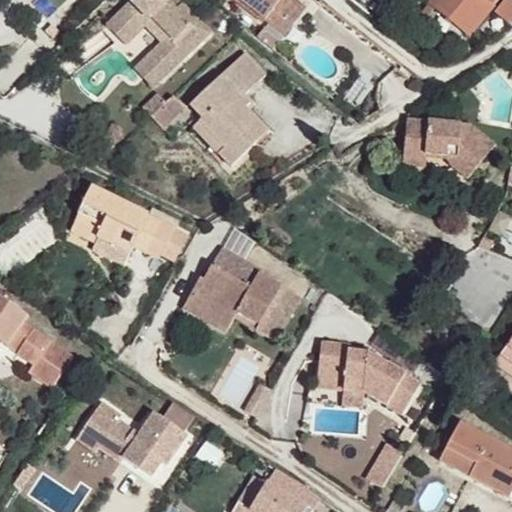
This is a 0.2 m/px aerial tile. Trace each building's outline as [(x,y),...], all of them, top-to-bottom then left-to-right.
[(172,44),(138,76),(151,91),(210,36),(182,5),(174,11),(163,0),(134,0),(107,25),(120,38),(145,15),(172,44)] [(241,0),(280,29),(286,21),(294,26),(307,9),(298,3),(294,0),(241,0)] [(500,0),(427,0),(431,4),(424,12),(430,18),(437,9),(471,37),(500,0)] [(511,24),(511,3),(507,0),(497,13),(511,25),(511,24)] [(133,71),(138,76),(172,44),(145,15),(120,38),(126,44),(146,28),(162,44),(133,71)] [(288,35),(294,26),(286,21),(280,29),(288,35)] [(134,62),(156,47),(147,32),(124,47),(134,62)] [(206,119),(203,121),(228,148),(222,154),(234,166),(258,142),(252,135),(263,124),(247,108),(253,101),(247,95),(268,74),(248,54),(194,106),(206,119)] [(172,82),(157,97),(165,106),(178,94),(181,92),(172,82)] [(165,106),(156,116),(167,127),(189,106),(178,94),(165,106)] [(228,148),(203,121),(197,127),(222,154),(228,148)] [(410,121),(406,155),(427,157),(450,159),(454,163),(451,165),(470,180),(498,145),(474,126),(410,121)] [(270,131),(263,124),(252,135),(258,142),(270,131)] [(427,157),(406,155),(405,168),(427,170),(427,157)] [(79,181),(63,212),(88,225),(86,231),(131,254),(135,246),(159,259),(162,255),(175,260),(188,235),(174,229),(150,217),(79,181)] [(153,210),(150,217),(174,229),(177,221),(153,210)] [(88,225),(63,212),(57,224),(82,237),(86,231),(88,225)] [(123,269),(131,254),(86,231),(82,237),(77,246),(123,269)] [(196,281),(189,294),(207,305),(201,317),(224,330),(231,318),(236,311),(258,323),(253,331),(272,342),(297,297),(257,273),(258,270),(220,249),(201,282),(196,281)] [(0,337),(9,344),(10,343),(19,350),(30,335),(20,328),(25,322),(30,315),(0,294),(0,337)] [(207,305),(189,294),(180,310),(199,321),(201,317),(207,305)] [(231,318),(253,331),(258,323),(236,311),(231,318)] [(75,358),(25,322),(20,328),(30,335),(19,350),(18,351),(35,363),(29,372),(52,389),(75,358)] [(316,385),(364,392),(369,355),(350,353),(350,346),(321,342),(316,385)] [(369,347),(350,346),(350,353),(369,355),(369,347)] [(369,355),(364,392),(402,416),(420,385),(406,377),(408,370),(392,361),(387,366),(369,355)] [(511,361),(504,355),(497,364),(511,374),(511,361)] [(253,396),(263,402),(272,387),(261,380),(253,396)] [(244,408),(255,416),(263,402),(253,396),(244,408)] [(183,433),(194,417),(175,404),(164,420),(154,414),(140,437),(119,422),(123,418),(103,404),(78,440),(97,454),(100,449),(115,461),(119,456),(150,479),(159,466),(165,469),(187,436),(183,433)] [(511,497),(511,449),(463,424),(443,462),(511,499),(511,497)] [(392,450),(372,485),(383,491),(403,457),(392,450)] [(306,511),(308,509),(313,511),(321,499),(277,472),(268,484),(255,477),(239,503),(253,511),(306,511)]
